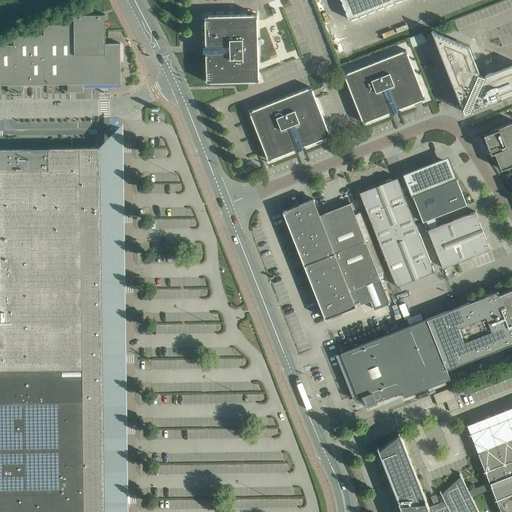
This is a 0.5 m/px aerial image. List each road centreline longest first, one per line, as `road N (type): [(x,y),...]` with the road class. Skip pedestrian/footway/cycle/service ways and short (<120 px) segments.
road 1 (tertiary): [(345,511),(224,204)]
road 2 (unknown): [(317,342),(511,260)]
road 3 (unclassified): [(511,211),(451,125),(435,123),(357,153)]
road 4 (unclassified): [(0,108),(116,107),(173,78)]
road 5 (unclassified): [(357,153),(295,0)]
road 6 (residential): [(224,204),(357,153)]
road 7 (tertiary): [(224,204),(173,78)]
road 8 (unclassified): [(426,6),(344,39),(329,0)]
